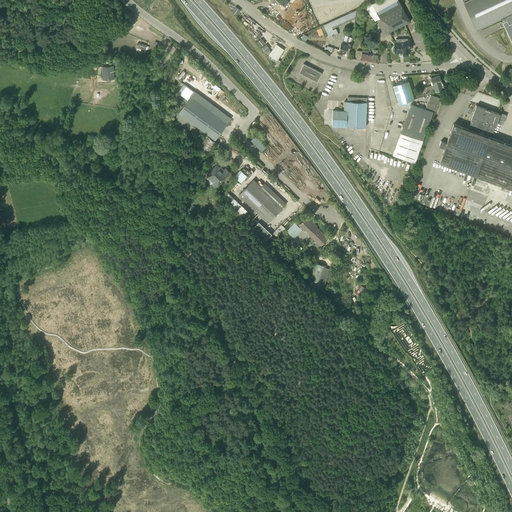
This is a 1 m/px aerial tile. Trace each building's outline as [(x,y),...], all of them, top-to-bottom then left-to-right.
[(377,0),(372,3),(380,18),(402,6),(398,0),(377,0)] [(511,0),(462,0),(477,29),(501,18),(511,41),(511,0)] [(402,6),(380,18),(388,34),(410,22),(402,6)] [(240,10),(236,7),(232,12),(237,15),(240,10)] [(332,29),(355,19),(356,9),(323,25),(325,29),(329,36),(333,35),(334,37),(339,35),(336,29),(333,30),(332,29)] [(344,35),(342,39),(339,51),(344,52),(345,50),(349,51),(352,42),(352,38),(344,35)] [(260,47),(265,43),(262,38),(257,42),(260,47)] [(394,52),(395,52),(395,53),(400,53),(400,52),(403,52),(403,56),(408,56),(408,49),(413,47),(410,39),(405,41),(405,42),(396,42),(396,46),(394,46),(394,48),(393,48),(393,49),(392,49),(392,50),(393,51),(393,52),(394,52)] [(266,44),(261,48),(265,53),(270,49),(266,44)] [(284,49),(277,45),(270,56),(276,60),(284,49)] [(368,57),(368,54),(368,50),(362,49),(362,51),(357,50),(356,58),(361,59),(361,61),(369,62),(370,58),(368,57)] [(370,58),(369,62),(376,64),(376,59),(378,59),(377,50),(373,49),(372,54),(370,53),(370,54),(368,54),(368,57),(370,58)] [(317,82),(322,73),(304,64),(299,72),(317,82)] [(115,82),(113,66),(102,67),(103,77),(110,77),(111,82),(115,82)] [(435,91),(438,90),(443,88),(439,75),(431,77),(433,84),(431,84),(432,85),(423,88),(424,89),(421,90),(422,94),(416,95),(417,98),(431,94),(430,91),(435,90),(435,91)] [(408,81),(393,85),(398,104),(414,99),(408,81)] [(180,94),(188,100),(190,96),(194,91),(187,86),(180,94)] [(430,95),(425,109),(435,112),(440,99),(430,95)] [(192,97),(179,114),(195,125),(212,138),(224,121),(192,97)] [(333,125),(366,127),(367,98),(348,97),(347,101),(344,101),(344,111),(334,110),(333,125)] [(411,104),(398,139),(392,155),(415,163),(415,162),(421,145),(433,112),(411,104)] [(500,114),(488,110),(476,105),(472,117),(468,129),(453,124),(440,162),(466,172),(511,188),(511,144),(491,137),(495,126),(496,126),(500,114)] [(178,121),(176,123),(182,127),(184,125),(191,130),(195,125),(179,114),(176,119),(178,121)] [(199,147),(208,154),(216,143),(207,136),(199,147)] [(255,136),(251,141),(262,151),(266,147),(255,136)] [(217,155),(214,160),(218,164),(222,160),(217,155)] [(207,175),(208,176),(205,179),(215,188),(217,185),(218,186),(230,173),(226,168),(223,171),(216,165),(207,175)] [(235,176),(242,182),(248,176),(241,169),(235,176)] [(283,208),(277,203),(253,180),(239,194),(269,222),(279,211),(283,208)] [(240,204),(234,198),(230,195),(226,199),(236,208),(240,204)] [(248,211),(242,205),(236,211),(242,217),(248,211)] [(306,217),(302,221),(299,225),(295,221),(285,231),(294,239),(298,235),(303,240),(308,235),(316,242),(320,246),(328,238),(316,227),(317,226),(311,221),(306,217)] [(259,222),(253,227),(266,240),(271,234),(259,222)] [(281,224),(273,233),(277,237),(285,228),(281,224)] [(309,279),(319,283),(325,266),(315,262),(309,279)]
